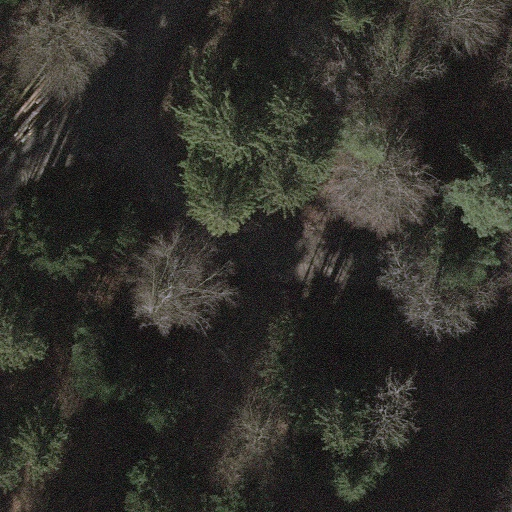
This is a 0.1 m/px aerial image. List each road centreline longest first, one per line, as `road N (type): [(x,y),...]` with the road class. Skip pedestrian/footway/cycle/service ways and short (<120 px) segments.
road 1 (track): [(511,253),(340,266),(260,249),(155,193),(114,128)]
road 2 (track): [(0,188),(42,145),(114,128),(115,54),(159,0)]
